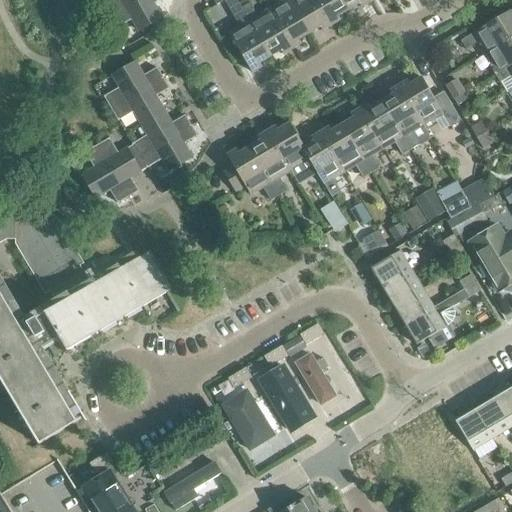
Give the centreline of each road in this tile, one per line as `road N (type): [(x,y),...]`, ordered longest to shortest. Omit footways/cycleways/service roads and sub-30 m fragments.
road 1 (residential): [(457,0),(414,26),(388,19),(266,94),(249,95),(233,86),(194,21),(195,0)]
road 2 (residential): [(168,378),(317,301),(340,301),(356,309),(405,393)]
road 3 (residential): [(168,378),(153,356),(130,349),(109,357),(96,384),(105,409),(130,422),(156,412),(168,389)]
road 4 (residential): [(405,393),(511,332)]
